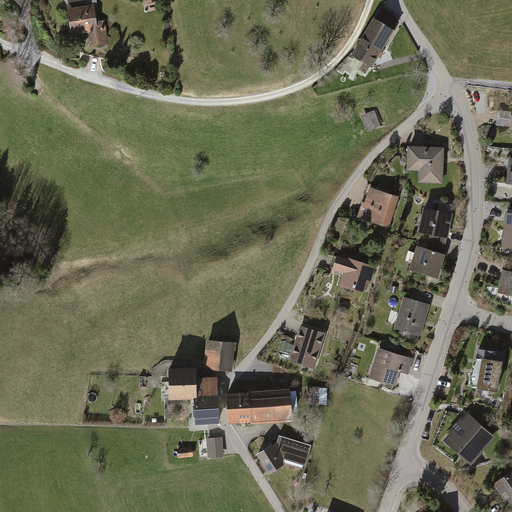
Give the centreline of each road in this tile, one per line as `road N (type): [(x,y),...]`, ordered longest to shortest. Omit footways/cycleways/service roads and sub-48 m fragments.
road 1 (residential): [(449,90),(351,181),(280,320),(223,389),(223,420),(281,511)]
road 2 (track): [(0,42),(134,90),(241,100),(314,78),(344,52),(370,0)]
road 3 (residential): [(449,90),(473,185),(467,250),(450,306)]
road 4 (residential): [(450,306),(400,463)]
